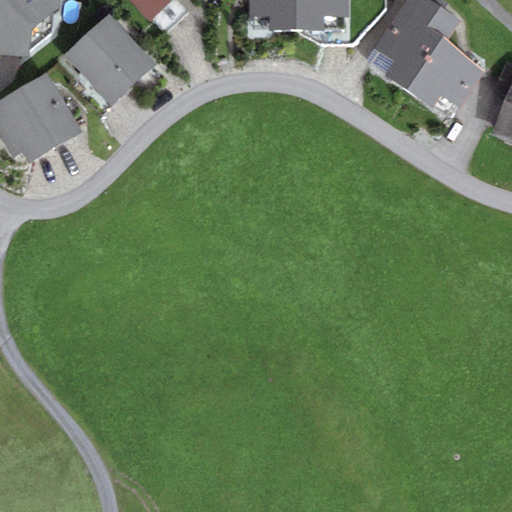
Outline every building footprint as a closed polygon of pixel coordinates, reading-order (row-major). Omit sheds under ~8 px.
[(0,0),(0,55),(26,59),(27,52),(53,34),(53,12),(58,9),(58,0),(0,0)] [(171,0),(131,0),(150,20),(171,0)] [(264,17),(271,17),(271,30),(324,29),(324,16),(349,16),(348,0),(249,0),(250,17),(264,17)] [(365,61),(448,120),(482,71),(447,39),(461,23),(428,0),(406,0),(398,12),(365,61)] [(157,65),(110,14),(64,56),(112,107),(157,65)] [(83,131),(47,74),(0,103),(0,133),(17,160),(24,155),(31,165),(83,131)] [(511,87),(491,134),(511,142),(511,87)]
